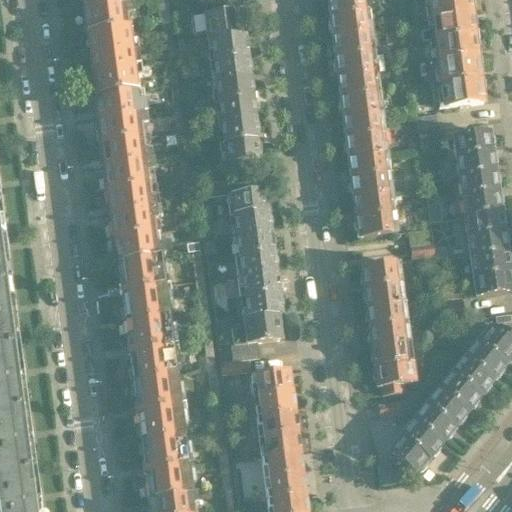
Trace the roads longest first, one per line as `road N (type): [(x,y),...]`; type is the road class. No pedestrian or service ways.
road 1 (residential): [(349,511),(281,0)]
road 2 (residential): [(27,0),(95,511)]
